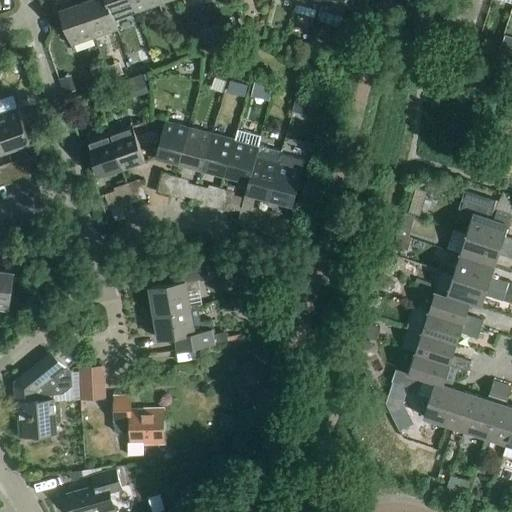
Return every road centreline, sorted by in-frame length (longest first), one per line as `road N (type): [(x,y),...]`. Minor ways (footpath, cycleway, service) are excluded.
road 1 (residential): [(266,248),(165,216),(96,250)]
road 2 (residential): [(73,187),(75,161),(34,16)]
